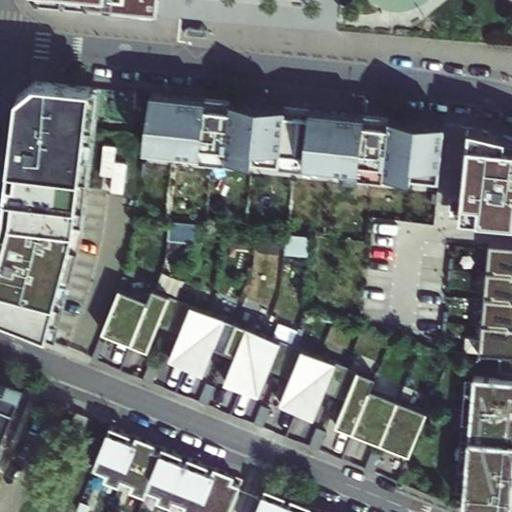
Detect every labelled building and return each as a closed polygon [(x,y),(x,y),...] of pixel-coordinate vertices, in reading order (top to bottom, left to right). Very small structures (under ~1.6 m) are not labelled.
[(158,0),(34,0),(40,7),(66,10),(101,13),(157,18),(158,0)] [(84,236),(99,88),(36,81),(18,96),(14,125),(6,195),(3,227),(0,234),(0,322),(55,344),(84,236)] [(218,101),(152,94),(145,149),(176,152),(177,141),(188,142),(187,153),(229,157),(230,147),(240,148),(239,158),(255,160),(256,150),(267,151),(266,161),(308,165),(309,155),(319,157),(318,166),(333,168),(334,158),(345,159),(344,169),(386,174),(387,164),(397,165),(396,175),(411,176),(412,166),(424,168),(423,177),(439,179),(444,124),(373,117),(218,101)] [(511,139),(508,137),(470,129),(464,202),(463,218),(511,222),(511,139)] [(450,217),(463,218),(464,202),(451,201),(450,217)] [(198,225),(169,222),(168,240),(197,243),(198,225)] [(253,234),(233,232),(232,246),(251,248),(253,234)] [(311,235),(288,233),(286,253),(309,255),(311,235)] [(283,237),(261,235),(260,251),(282,253),(283,237)] [(511,246),(489,245),(487,272),(511,274),(511,246)] [(511,274),(487,272),(484,299),(511,301),(511,274)] [(149,301),(131,344),(142,348),(148,351),(159,325),(169,329),(181,299),(154,288),(149,301)] [(149,301),(119,289),(118,293),(103,332),(116,338),(131,344),(149,301)] [(209,310),(181,299),(169,329),(181,334),(170,359),(177,362),(187,366),(209,310)] [(511,301),(484,299),(482,325),(511,327),(511,301)] [(237,322),(209,310),(187,366),(197,370),(203,373),(214,347),(225,351),(237,322)] [(264,333),(237,322),(225,351),(236,356),(225,382),(230,384),(242,389),(264,333)] [(511,327),(482,325),(480,354),(499,355),(511,356),(511,327)] [(292,344),(264,333),(242,389),(254,393),(259,395),(269,369),(280,374),(292,344)] [(105,343),(99,340),(92,358),(98,360),(105,343)] [(319,355),(292,344),(280,374),(291,378),(280,404),(285,406),(297,410),(319,355)] [(347,366),(319,355),(297,410),(308,415),(315,417),(324,392),(335,396),(347,366)] [(511,356),(499,355),(497,373),(511,373),(511,356)] [(144,379),(149,381),(156,363),(151,361),(144,379)] [(160,365),(156,363),(149,381),(153,383),(160,365)] [(375,377),(347,366),(335,396),(346,400),(336,426),(342,428),(353,432),(370,388),(375,377)] [(511,511),(511,377),(473,375),(473,377),(465,376),(457,488),(465,489),(463,509),(471,511),(511,511)] [(0,450),(25,391),(0,380),(0,450)] [(199,401),(204,403),(211,385),(206,383),(199,401)] [(216,387),(211,385),(204,403),(209,405),(216,387)] [(370,388),(353,432),(364,437),(381,443),(398,399),(370,388)] [(428,411),(398,399),(381,443),(395,449),(409,455),(428,411)] [(254,423),(259,425),(267,407),(261,405),(254,423)] [(270,409),(267,407),(259,425),(263,427),(270,409)] [(90,417),(79,412),(68,441),(79,445),(90,417)] [(310,445),(315,447),(322,429),(317,427),(310,445)] [(130,435),(113,428),(95,471),(108,476),(106,482),(121,488),(123,482),(134,487),(131,493),(146,499),(149,493),(160,497),(158,503),(173,509),(175,503),(186,507),(184,511),(232,511),(243,487),(234,483),(236,477),(234,477),(216,469),(214,475),(208,473),(211,467),(208,466),(190,459),(188,465),(182,463),(185,457),(182,456),(165,449),(162,455),(156,452),(158,446),(156,445),(138,438),(136,444),(130,442),(132,436),(130,435)] [(326,431),(322,429),(315,447),(319,449),(326,431)] [(370,469),(377,452),(372,450),(365,467),(370,469)] [(377,452),(370,469),(375,471),(382,453),(377,452)] [(284,497),(268,490),(258,511),(322,511),(319,511),(318,511),(312,511),(314,509),(311,508),(294,500),(291,507),(285,504),(288,498),(284,497)] [(83,502),(79,510),(83,511),(93,511),(95,508),(83,502)]
